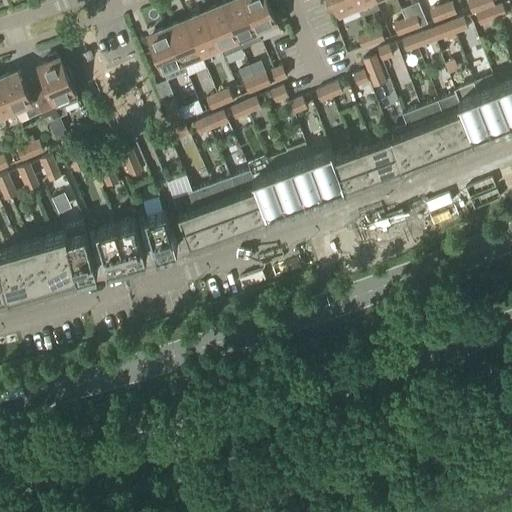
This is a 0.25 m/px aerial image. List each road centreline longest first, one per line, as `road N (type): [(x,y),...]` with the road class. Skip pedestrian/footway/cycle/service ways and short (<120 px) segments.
road 1 (residential): [(0,325),(191,271),(511,147)]
road 2 (primary): [(511,237),(195,351),(0,406)]
road 3 (primary): [(0,485),(335,387),(511,324)]
